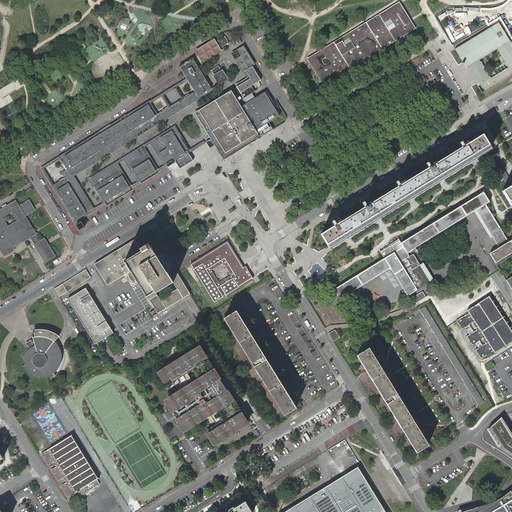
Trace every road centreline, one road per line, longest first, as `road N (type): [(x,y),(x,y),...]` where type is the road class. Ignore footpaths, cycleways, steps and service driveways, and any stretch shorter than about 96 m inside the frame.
road 1 (tertiary): [(0,311),(214,183),(228,186),(263,243)]
road 2 (residential): [(263,243),(511,94)]
road 3 (residential): [(148,511),(351,387)]
road 4 (tertiary): [(263,243),(351,387)]
